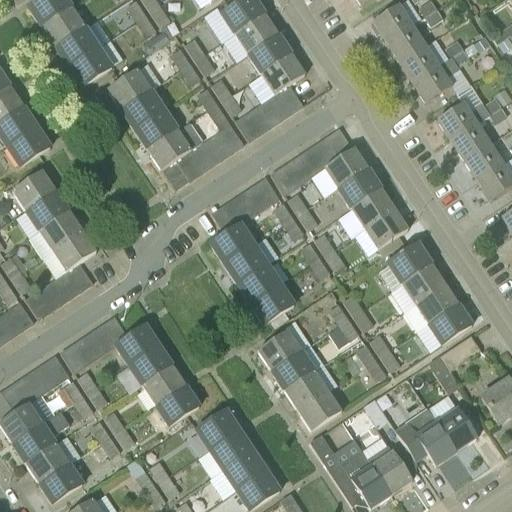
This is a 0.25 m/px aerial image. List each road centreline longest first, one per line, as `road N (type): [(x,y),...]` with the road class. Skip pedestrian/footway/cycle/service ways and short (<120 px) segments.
road 1 (residential): [(0,376),(126,291),(166,222),(355,101)]
road 2 (residential): [(511,333),(355,101)]
road 3 (residential): [(355,101),(288,0)]
